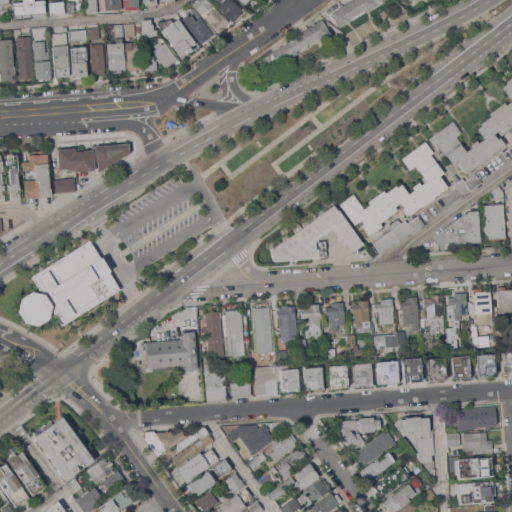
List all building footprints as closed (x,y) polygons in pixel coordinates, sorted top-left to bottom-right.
[(13,15),(12,2),(23,1),(22,0),(33,0),(34,1),(45,0),(46,13),(30,14),(13,15)] [(100,0),(102,12),(86,14),(85,0),(100,0)] [(120,0),(121,9),(104,10),(103,0),(120,0)] [(123,6),(122,0),(138,0),(139,5),(137,5),(137,8),(126,9),(126,6),(123,6)] [(154,8),(153,0),(140,0),(141,8),(154,8)] [(208,0),(213,4),(205,12),(203,10),(200,13),(193,6),(197,2),(195,0),(208,0)] [(216,6),(222,0),(232,0),(242,8),(239,12),(241,13),(236,18),(235,17),(232,20),(216,6)] [(337,26),(383,3),(381,0),(351,0),(330,11),(337,26)] [(50,14),(49,10),(51,10),(50,2),(66,1),(67,10),(64,11),(64,13),(50,14)] [(229,22),(219,32),(209,23),(211,22),(206,17),(215,8),(229,22)] [(214,34),(200,44),(182,18),(183,18),(179,13),(185,10),(188,14),(189,14),(190,16),(192,14),(196,20),(201,16),(214,34)] [(195,42),(190,46),(192,50),(185,55),(183,53),(180,55),(157,23),(170,19),(172,22),(178,18),(195,42)] [(299,35),(298,34),(323,19),(331,33),(319,40),(318,38),(297,51),(298,53),(293,56),(292,54),(277,63),(271,53),(279,48),(279,47),(299,35)] [(151,20),(152,24),(153,24),(154,28),(157,28),(158,35),(150,36),(150,37),(143,37),(142,21),(151,20)] [(135,36),(126,36),(125,23),(134,22),(135,36)] [(124,37),(122,37),(115,38),(114,24),(123,24),(124,37)] [(100,38),(88,39),(87,26),(99,25),(100,38)] [(87,40),(70,41),(69,30),(86,29),(87,40)] [(69,76),(55,77),(52,40),(53,40),(53,33),(67,32),(69,76)] [(34,77),(20,78),(17,49),(22,49),(21,45),(17,45),(16,37),(31,36),(34,77)] [(126,68),(121,69),(121,72),(113,73),(113,69),(109,69),(107,51),(108,51),(107,43),(116,43),(116,38),(122,37),(122,42),(123,42),(124,50),(126,68)] [(16,75),(12,75),(13,79),(1,80),(1,76),(0,76),(0,39),(11,39),(12,49),(14,49),(16,75)] [(33,42),(45,41),(45,51),(49,51),(51,77),(36,79),(33,42)] [(178,59),(165,68),(161,62),(160,63),(156,58),(158,57),(153,50),(156,48),(155,45),(160,41),(162,44),(165,42),(178,59)] [(136,70),(137,73),(131,74),(130,70),(128,70),(128,67),(127,67),(127,60),(128,60),(127,50),(126,50),(125,42),(132,42),(132,44),(138,43),(138,48),(141,48),(142,69),(136,70)] [(105,74),(92,74),(90,44),(103,43),(105,74)] [(88,72),(86,72),(87,75),(75,76),(74,70),(73,70),(71,47),(86,46),(88,72)] [(146,70),(145,55),(154,54),(154,61),(156,60),(157,69),(155,69),(156,73),(148,74),(148,70),(146,70)] [(492,154),(492,155),(480,164),(479,163),(466,173),(458,162),(453,165),(440,147),(437,149),(429,138),(453,121),(462,133),(456,136),(467,151),(472,147),(470,144),(477,140),(479,142),(484,138),(477,128),(481,125),(480,124),(491,116),(489,113),(505,102),(506,104),(511,100),(501,85),(511,77),(511,125),(503,132),(501,128),(494,133),(498,139),(500,137),(506,144),(492,154)] [(448,187),(434,197),(434,198),(423,206),(422,205),(408,216),(403,208),(405,207),(401,202),(395,206),(397,210),(379,223),(382,226),(371,234),(361,220),(354,224),(340,204),(354,194),(364,208),(370,204),(368,201),(383,190),(385,193),(396,185),(397,187),(402,184),(409,194),(414,189),(412,187),(419,182),(421,185),(427,181),(416,165),(410,170),(402,158),(426,141),(434,152),(431,154),(444,172),(439,175),(448,187)] [(130,152),(98,172),(97,160),(96,160),(95,156),(94,156),(95,170),(75,171),(75,168),(59,169),(57,149),(79,148),(80,150),(92,149),(92,145),(129,143),(130,152)] [(25,198),(22,162),(28,161),(27,152),(47,150),(51,196),(25,198)] [(20,199),(8,200),(7,184),(9,184),(8,171),(6,171),(6,160),(7,160),(6,154),(13,153),(13,155),(17,154),(20,199)] [(471,190),(470,189),(461,196),(462,197),(451,205),(444,196),(455,188),(453,185),(455,183),(451,177),(455,174),(460,180),(462,178),(464,181),(475,173),(482,182),(471,190)] [(75,177),(76,191),(53,193),(52,179),(75,177)] [(496,201),(490,192),(499,185),(503,191),(503,196),(496,201)] [(506,239),(500,239),(500,240),(499,240),(499,246),(494,247),(494,241),(492,241),(492,239),(486,240),(484,205),(504,203),(506,239)] [(334,205),(338,210),(339,210),(363,243),(352,251),(346,243),(343,245),(331,229),(315,241),(325,241),(326,255),(319,256),(319,258),(274,261),(271,251),(334,205)] [(480,242),(464,243),(464,242),(434,244),(434,235),(467,211),(478,210),(480,242)] [(394,228),(391,223),(398,218),(401,223),(405,220),(407,223),(418,215),(424,224),(413,232),(412,231),(381,254),(373,243),(394,228)] [(19,298),(17,311),(24,322),(36,325),(48,318),(50,308),(60,325),(119,289),(88,240),(30,276),(41,293),(31,291),(19,298)] [(511,311),(499,312),(497,289),(500,289),(499,287),(504,286),(505,289),(511,289),(511,311)] [(492,313),(474,314),(473,292),(474,292),(474,288),(481,288),(481,291),(490,290),(492,313)] [(467,315),(460,316),(461,319),(452,320),(451,306),(449,306),(448,297),(454,297),(454,293),(466,292),(467,315)] [(444,333),(431,334),(430,321),(427,321),(427,307),(424,307),(423,298),(432,298),(432,295),(442,294),(444,333)] [(419,329),(412,330),(411,323),(403,323),(402,309),(399,310),(399,301),(406,301),(405,297),(417,296),(419,329)] [(394,323),(379,324),(378,311),(375,311),(374,303),(381,303),(380,299),(392,298),(394,323)] [(369,321),(362,322),(362,327),(354,327),(353,313),(350,313),(350,301),(368,300),(369,321)] [(345,325),(338,326),(338,329),(329,329),(328,315),(325,316),(325,306),(332,306),(332,303),(343,302),(345,325)] [(321,337),(306,338),(305,318),(301,318),(301,309),(307,308),(307,305),(319,304),(321,337)] [(273,351),(258,353),(253,308),(269,306),(273,351)] [(296,335),(280,335),(279,318),(277,318),(277,308),(285,308),(285,306),(294,306),(296,335)] [(245,354),(241,354),(241,359),(235,359),(235,355),(229,355),(225,310),(241,309),(245,354)] [(223,352),(208,353),(205,312),(220,311),(223,352)] [(477,330),(483,329),(484,337),(477,338),(477,336),(472,337),(471,326),(476,325),(477,330)] [(454,338),(457,338),(457,349),(448,350),(447,327),(453,327),(454,338)] [(197,369),(185,370),(185,368),(178,369),(177,365),(147,368),(144,342),(180,339),(180,335),(182,335),(182,332),(194,331),(197,369)] [(396,333),(396,347),(393,347),(393,352),(387,353),(387,348),(374,348),(373,335),(396,333)] [(349,346),(348,334),(355,334),(355,345),(358,344),(358,348),(369,348),(370,356),(351,357),(350,351),(349,346)] [(487,336),(473,336),(474,347),(488,346),(487,336)] [(308,361),(301,362),(299,338),(305,338),(306,350),(307,350),(308,361)] [(428,339),(429,341),(434,341),(435,352),(424,353),(423,340),(428,339)] [(336,359),(326,360),(325,349),(335,348),(336,359)] [(287,362),(277,363),(276,351),(286,350),(287,362)] [(500,353),(511,351),(511,372),(502,374),(500,353)] [(495,374),(487,375),(487,376),(478,377),(476,355),(493,353),(495,374)] [(207,399),(203,356),(212,355),(213,366),(223,365),(226,397),(207,399)] [(470,378),(461,379),(461,377),(453,377),(451,356),(468,355),(470,378)] [(444,357),(446,378),(438,379),(439,380),(429,381),(427,358),(444,357)] [(402,382),(421,382),(420,358),(402,358),(402,382)] [(398,382),(379,384),(376,362),(396,360),(398,382)] [(372,386),(363,387),(363,385),(355,386),(353,364),(370,363),(372,386)] [(348,386),(340,387),(340,388),(331,389),(329,365),(346,364),(348,386)] [(275,365),(278,394),(257,396),(254,367),(275,365)] [(323,386),(324,386),(324,389),(314,390),(313,388),(306,389),(304,368),(321,366),(323,386)] [(298,390),(288,391),(288,393),(280,393),(279,389),(282,389),(280,369),(297,368),(298,390)] [(250,381),(251,395),(232,396),(230,383),(250,381)] [(187,393),(193,393),(193,394),(199,394),(200,400),(187,401),(187,393)] [(458,431),(449,431),(448,424),(457,423),(456,408),(495,406),(496,427),(490,427),(491,429),(485,430),(485,427),(475,428),(475,430),(458,431)] [(64,419),(66,418),(74,430),(72,431),(76,436),(78,434),(87,446),(85,448),(89,454),(91,452),(95,458),(64,481),(60,474),(61,474),(57,468),(56,469),(48,458),(49,457),(44,452),(35,441),(37,440),(32,433),(50,420),(52,423),(62,416),(64,419)] [(355,419),(355,420),(359,420),(359,417),(373,416),(374,419),(379,419),(380,428),(374,429),(374,431),(360,432),(360,429),(351,430),(354,435),(358,433),(364,441),(350,451),(330,421),(355,419)] [(406,419),(406,417),(420,416),(420,418),(428,417),(429,430),(433,430),(434,452),(432,452),(432,461),(421,462),(414,451),(394,422),(396,420),(400,418),(401,419),(406,419)] [(258,429),(263,425),(264,428),(266,426),(269,430),(267,432),(274,440),(253,456),(239,437),(232,442),(227,435),(238,426),(256,425),(258,429)] [(209,434),(202,439),(200,437),(192,443),(192,444),(188,447),(187,446),(182,450),(181,449),(178,451),(175,446),(177,444),(177,443),(196,430),(196,431),(200,428),(205,428),(209,434)] [(159,437),(167,431),(168,432),(170,430),(173,435),(180,430),(185,436),(165,450),(166,453),(159,458),(143,436),(145,431),(154,430),(155,432),(159,437)] [(387,430),(396,442),(365,465),(361,460),(360,461),(354,454),(387,430)] [(275,451),(271,445),(288,433),(297,446),(283,457),(275,463),(269,455),(275,451)] [(473,455),(473,450),(463,451),(462,434),(486,433),(487,442),(492,441),(493,453),(473,455)] [(459,434),(460,446),(447,447),(447,435),(459,434)] [(203,440),(210,435),(211,436),(214,440),(177,465),(176,463),(175,464),(173,461),(174,460),(173,459),(172,458),(200,439),(201,439),(202,440),(203,440)] [(299,448),(300,449),(301,448),(306,455),(305,456),(308,461),(284,478),(278,470),(282,468),(281,466),(283,464),(281,461),(280,460),(287,456),(287,455),(298,447),(299,448)] [(199,453),(201,456),(211,449),(218,459),(186,483),(176,470),(199,453)] [(173,450),(176,454),(170,459),(167,454),(173,450)] [(29,461),(39,475),(38,476),(45,486),(32,495),(14,469),(13,469),(7,460),(8,459),(7,458),(15,453),(16,455),(22,451),(29,461)] [(394,460),(378,472),(366,480),(360,472),(388,451),(394,460)] [(266,459),(252,469),(247,462),(261,452),(266,459)] [(87,470),(104,457),(107,461),(110,459),(113,464),(110,466),(114,470),(96,483),(87,470)] [(458,481),(456,460),(493,457),(493,468),(492,468),(493,477),(486,477),(486,479),(458,481)] [(224,458),(232,469),(221,478),(213,467),(224,458)] [(409,474),(408,471),(404,466),(412,460),(417,468),(409,474)] [(12,473),(13,472),(22,486),(21,486),(29,497),(15,506),(0,484),(0,466),(5,463),(12,473)] [(295,482),(299,479),(295,473),(310,463),(319,476),(300,489),(295,482)] [(378,492),(373,485),(400,466),(401,468),(404,466),(408,471),(405,473),(406,474),(408,473),(410,477),(401,484),(401,483),(389,491),(388,490),(383,493),(381,490),(378,492)] [(273,467),(280,476),(265,487),(258,478),(273,467)] [(101,482),(118,471),(125,481),(109,493),(101,482)] [(206,472),(207,474),(209,473),(211,476),(209,477),(214,483),(197,496),(194,492),(192,493),(190,490),(187,492),(184,488),(206,472)] [(233,494),(224,481),(235,473),(244,485),(233,494)] [(291,477),(298,487),(290,492),(290,491),(284,495),(283,493),(275,499),(270,493),(291,477)] [(75,478),(82,487),(72,494),(66,485),(75,478)] [(320,479),(329,491),(314,503),(305,490),(320,479)] [(411,481),(415,487),(417,486),(422,492),(394,511),(392,511),(384,501),(411,481)] [(459,500),(457,500),(456,483),(494,481),(495,495),(493,495),(493,502),(459,504),(459,500)] [(94,487),(102,498),(89,507),(89,508),(83,511),(74,500),(80,495),(81,496),(94,487)] [(252,496),(243,503),(246,506),(237,511),(215,511),(216,511),(215,510),(245,488),(252,496)] [(133,502),(122,509),(121,508),(115,511),(90,511),(124,489),(125,490),(133,502)] [(426,506),(420,497),(431,489),(438,498),(426,506)] [(210,491),(218,502),(207,511),(199,500),(210,491)] [(224,493),(227,498),(223,501),(219,496),(224,493)] [(331,493),(333,496),(337,493),(342,500),(339,502),(339,503),(327,511),(311,511),(310,509),(331,493)] [(283,511),(280,508),(294,497),(297,502),(298,501),(300,503),(299,504),(300,506),(291,511),(283,511)] [(45,511),(57,501),(65,511),(45,511)] [(241,511),(246,507),(247,509),(249,511),(251,511),(248,508),(258,501),(264,509),(266,511),(241,511)] [(399,511),(413,502),(420,511),(399,511)]
